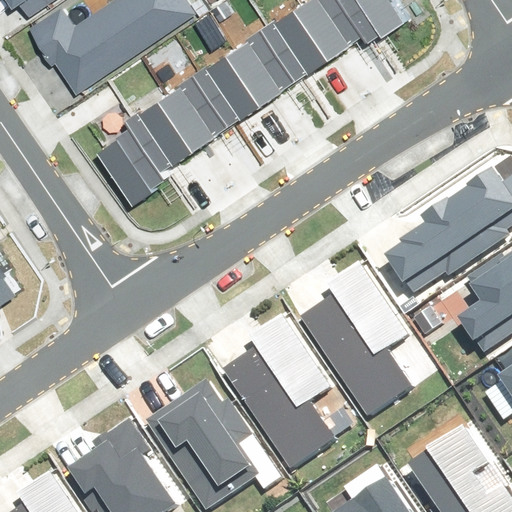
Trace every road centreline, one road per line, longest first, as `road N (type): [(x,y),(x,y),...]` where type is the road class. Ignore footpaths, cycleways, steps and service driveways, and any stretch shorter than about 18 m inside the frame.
road 1 (residential): [(511,49),(122,305)]
road 2 (residential): [(122,305),(0,124)]
road 3 (residential): [(122,305),(0,391)]
